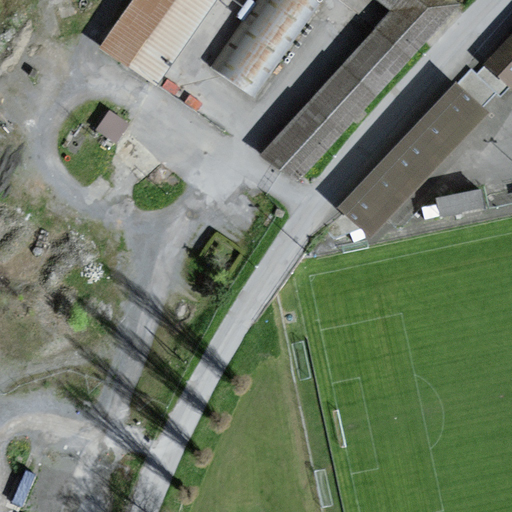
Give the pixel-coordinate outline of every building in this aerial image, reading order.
[(456,7),(446,0),(132,0),(99,47),(160,85),(218,0),(370,0),(387,14),(262,154),(297,185),(456,7)] [(253,93),(320,0),(257,0),(212,63),(253,93)] [(511,84),(511,23),(472,63),(503,94),(511,84)] [(483,113),(455,87),(343,208),(371,234),(483,113)] [(484,203),(480,185),(434,194),(438,213),(484,203)]
